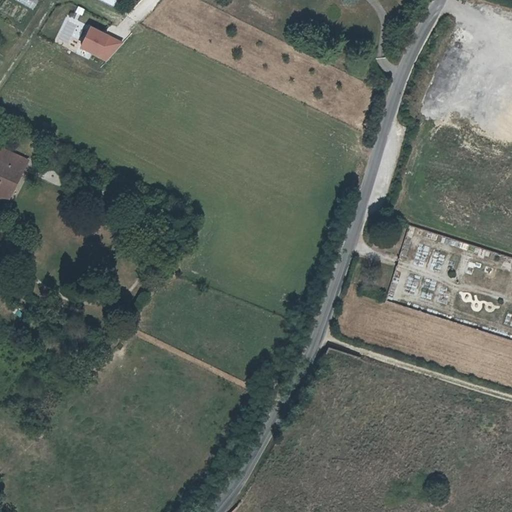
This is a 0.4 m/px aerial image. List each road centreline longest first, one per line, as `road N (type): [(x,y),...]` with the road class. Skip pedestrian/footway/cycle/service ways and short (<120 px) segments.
road 1 (tertiary): [(215,511),(320,333),(402,76),(441,0)]
road 2 (track): [(320,333),(511,395)]
